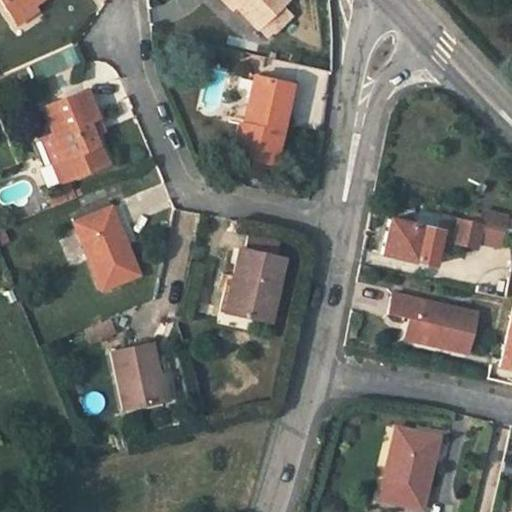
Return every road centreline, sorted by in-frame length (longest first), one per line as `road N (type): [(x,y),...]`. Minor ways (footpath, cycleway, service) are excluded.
road 1 (residential): [(115,24),(183,192),(343,223)]
road 2 (residential): [(405,13),(366,86),(343,223)]
road 3 (residential): [(511,409),(311,365)]
road 4 (residential): [(311,365),(265,511)]
road 5 (tertiary): [(405,13),(511,122)]
road 6 (residential): [(343,223),(311,365)]
